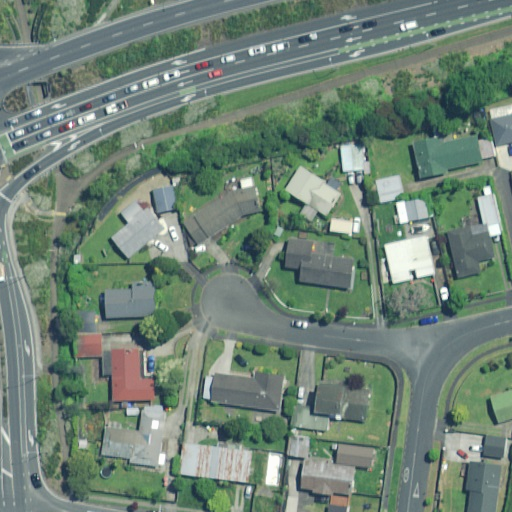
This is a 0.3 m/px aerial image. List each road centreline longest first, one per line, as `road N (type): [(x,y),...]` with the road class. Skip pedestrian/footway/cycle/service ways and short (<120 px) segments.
road 1 (primary): [(485,0),(235,62),(104,105)]
road 2 (residential): [(439,352),(260,323),(228,298)]
road 3 (primary): [(40,62),(230,0)]
road 4 (tertiary): [(0,271),(15,392),(6,465)]
road 5 (residential): [(408,511),(424,382),(439,352)]
road 6 (primary): [(104,105),(0,204)]
